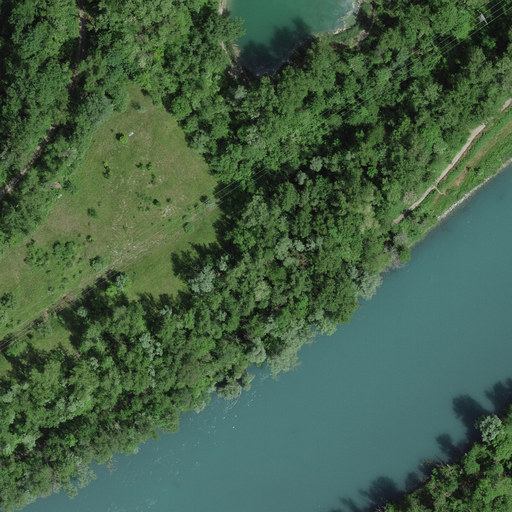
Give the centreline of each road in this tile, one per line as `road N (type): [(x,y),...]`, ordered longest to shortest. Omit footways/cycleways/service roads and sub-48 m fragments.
road 1 (track): [(0,466),(161,383),(273,311),(402,217),(511,99)]
road 2 (track): [(79,0),(81,47),(70,91),(45,141),(0,194)]
